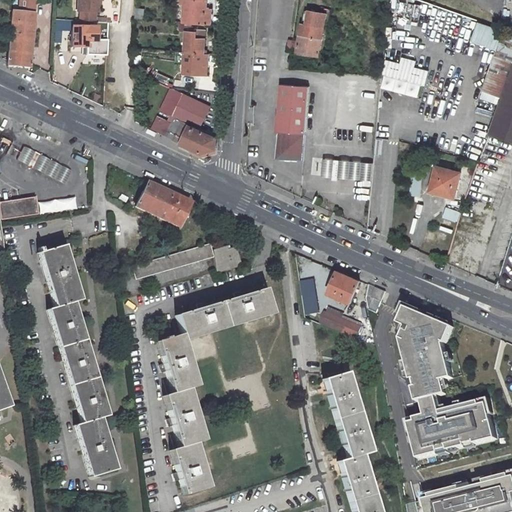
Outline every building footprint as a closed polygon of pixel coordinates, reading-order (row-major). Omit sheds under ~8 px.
[(79,0),(79,12),(78,22),(94,23),(94,19),(94,13),(98,13),(99,0),(79,0)] [(184,0),(183,22),(205,24),(207,0),(184,0)] [(33,5),(20,4),(20,6),(16,6),(16,3),(10,3),(9,10),(12,10),(7,65),(29,68),(33,5)] [(142,19),(143,10),(135,9),(134,19),(142,19)] [(305,11),(300,36),(299,43),(293,41),(292,52),(318,57),(326,15),(305,11)] [(495,95),(501,97),(511,65),(511,32),(478,21),(471,40),(497,49),(482,90),(495,95)] [(95,40),(95,27),(76,27),(76,23),(71,23),(70,46),(85,47),(85,55),(104,56),(105,40),(95,40)] [(203,53),(205,29),(195,29),(194,32),(186,31),(185,52),(203,53)] [(183,73),(202,74),(203,53),(185,52),(183,73)] [(424,85),(428,70),(414,66),(416,60),(402,56),(400,62),(386,58),(381,74),(384,75),(421,84),(424,85)] [(511,65),(489,132),(511,140),(511,65)] [(418,96),(421,84),(384,75),(381,87),(418,96)] [(170,88),(184,89),(185,81),(171,80),(170,88)] [(308,85),(279,81),(275,111),(276,111),(271,156),(298,159),(308,85)] [(192,120),(202,123),(209,103),(179,94),(172,117),(191,123),(192,120)] [(495,95),(493,101),(499,103),(501,97),(495,95)] [(177,131),(169,127),(168,137),(201,152),(216,149),(216,137),(181,122),(177,131)] [(13,142),(5,156),(17,162),(24,148),(13,142)] [(27,167),(34,154),(24,148),(17,162),(27,167)] [(32,170),(40,157),(34,154),(27,167),(32,170)] [(40,157),(32,170),(43,176),(50,162),(40,157)] [(334,176),(335,158),(324,157),(323,175),(334,176)] [(350,178),(352,160),(341,158),(339,177),(350,178)] [(361,178),(363,160),(352,160),(350,178),(361,178)] [(363,160),(361,178),(372,180),(373,161),(363,160)] [(50,162),(43,176),(54,182),(61,168),(50,162)] [(432,190),(455,198),(463,174),(440,166),(432,190)] [(64,188),(72,174),(61,168),(54,182),(64,188)] [(411,177),(408,195),(418,197),(421,179),(411,177)] [(136,208),(179,228),(191,204),(148,184),(136,208)] [(0,221),(0,223),(37,217),(35,199),(0,204),(0,221)] [(459,222),(444,217),(439,232),(455,237),(459,222)] [(209,244),(131,268),(135,282),(214,258),(209,244)] [(108,416),(72,303),(80,301),(62,245),(37,254),(54,308),(44,311),(80,424),(72,427),(89,479),(116,470),(99,419),(108,416)] [(244,266),(238,248),(228,251),(227,247),(215,251),(218,274),(244,266)] [(338,273),(329,294),(338,297),(337,300),(340,301),(339,302),(342,303),(343,300),(351,304),(361,282),(338,273)] [(304,315),(318,313),(312,279),(298,281),(304,315)] [(386,293),(376,289),(371,299),(381,303),(386,293)] [(273,315),(266,290),(243,297),(242,294),(235,297),(236,299),(207,309),(206,305),(198,308),(199,311),(177,317),(183,336),(155,344),(162,366),(159,367),(162,375),(164,374),(172,396),(162,399),(169,420),(166,421),(168,430),(172,429),(178,450),(169,453),(176,475),(172,477),(175,484),(178,483),(183,499),(206,491),(193,446),(203,443),(187,391),(197,388),(184,343),(273,315)] [(446,345),(453,329),(406,309),(401,322),(399,325),(406,328),(401,340),(410,383),(414,381),(416,388),(413,389),(417,404),(422,403),(437,399),(447,396),(444,382),(453,380),(444,347),(445,345),(446,345)] [(326,315),(322,325),(358,341),(363,329),(339,320),(326,315)] [(0,406),(11,402),(0,372),(0,406)] [(377,511),(361,457),(369,455),(345,375),(322,382),(346,462),(337,465),(351,511),(377,511)] [(437,399),(422,403),(425,417),(415,420),(416,424),(409,425),(413,439),(418,461),(496,441),(487,406),(480,408),(479,404),(441,414),(437,399)] [(413,506),(415,511),(511,511),(511,478),(511,479),(511,475),(482,483),(483,487),(474,489),(470,490),(459,493),(458,489),(427,498),(428,502),(422,504),(413,506)]
